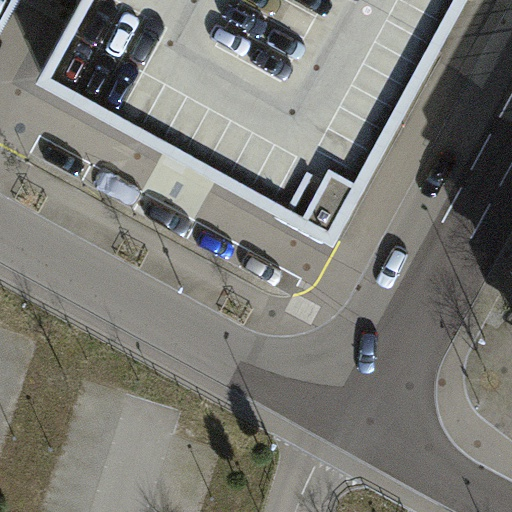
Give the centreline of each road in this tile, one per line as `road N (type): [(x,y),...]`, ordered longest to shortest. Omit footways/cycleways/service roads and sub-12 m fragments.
road 1 (unclassified): [(340,408),(0,227)]
road 2 (unclassified): [(511,96),(340,408)]
road 3 (unknown): [(323,0),(296,47),(272,66),(241,64),(192,39),(165,0)]
road 4 (residential): [(340,408),(511,509)]
road 5 (unknown): [(0,117),(15,66),(11,0)]
